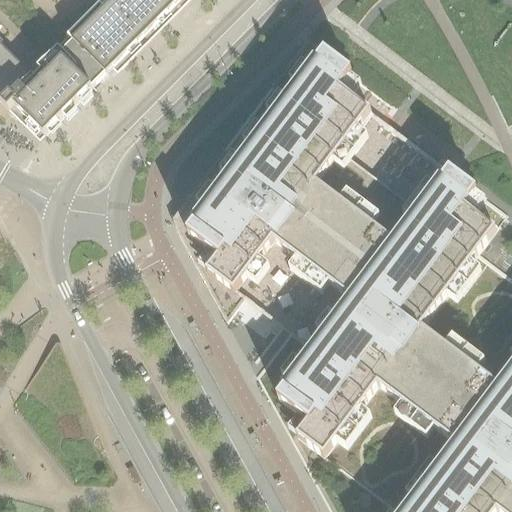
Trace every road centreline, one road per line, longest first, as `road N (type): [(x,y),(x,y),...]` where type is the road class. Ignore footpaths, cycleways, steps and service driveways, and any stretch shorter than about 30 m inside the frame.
road 1 (secondary): [(59,205),(52,231),(64,291),(184,511)]
road 2 (secondary): [(262,511),(124,258),(114,212)]
road 3 (secondary): [(249,0),(95,154),(59,205)]
road 4 (secondary): [(114,212),(128,166),(155,129),(286,0)]
